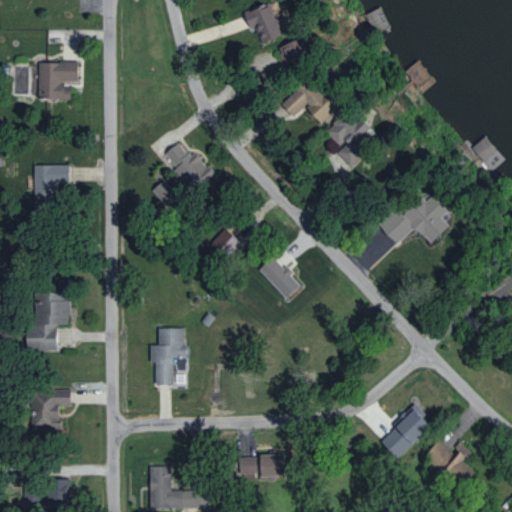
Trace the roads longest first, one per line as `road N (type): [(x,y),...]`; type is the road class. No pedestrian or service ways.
road 1 (residential): [(170,0),(193,89),(227,146),(511,435)]
road 2 (residential): [(113,511),(107,0)]
road 3 (residential): [(112,426),(325,419),(361,405),(424,354)]
